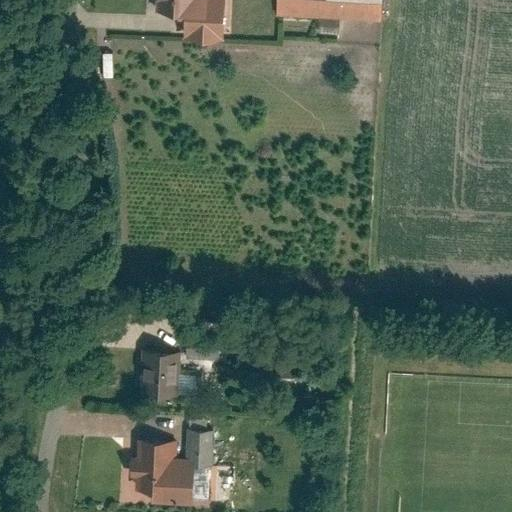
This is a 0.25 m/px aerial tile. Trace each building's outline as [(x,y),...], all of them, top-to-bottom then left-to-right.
[(160,0),(160,7),(192,8),(190,32),(234,34),(235,0),(160,0)] [(282,0),(282,10),(388,17),(389,0),(282,0)] [(324,16),(323,31),(345,31),(345,17),(324,16)] [(194,330),(192,355),(225,357),(227,332),(194,330)] [(181,345),(143,343),(141,395),(180,396),(181,345)] [(194,453),(184,453),(184,435),(147,435),(146,485),(164,486),(164,500),(205,500),(206,462),(222,463),(223,424),(195,424),(194,453)] [(243,447),(243,465),(263,465),(264,448),(243,447)]
